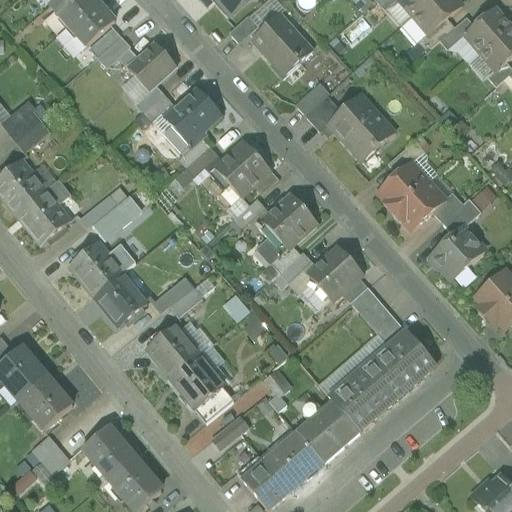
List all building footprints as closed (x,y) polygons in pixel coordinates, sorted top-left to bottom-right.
[(62,0),(56,6),(56,5),(51,9),(69,30),(97,5),(92,0),(62,0)] [(253,0),(210,0),(230,21),(253,0)] [(363,0),(356,7),(364,16),(376,5),(381,0),(363,0)] [(381,0),(376,5),(384,15),(397,3),(397,2),(399,0),(381,0)] [(399,0),(397,2),(397,3),(413,21),(436,0),(399,0)] [(452,0),(436,0),(413,21),(428,38),(428,39),(447,23),(461,10),(452,0)] [(97,5),(69,30),(88,51),(116,27),(97,5)] [(474,31),(464,40),(480,58),(511,31),(495,13),(474,31)] [(280,19),(251,45),(281,78),(295,65),(299,69),(313,56),(280,19)] [(248,21),(229,38),(239,49),(258,31),(248,21)] [(455,32),(439,46),(447,55),(464,40),(474,31),(466,22),(455,32)] [(447,23),(428,39),(428,38),(422,43),(430,53),(439,46),(455,32),(447,23)] [(511,32),(511,31),(480,58),(495,75),(496,76),(506,67),(511,61),(511,32)] [(113,33),(89,54),(97,63),(98,63),(121,42),(113,33)] [(121,42),(98,63),(106,73),(118,63),(130,52),(121,42)] [(139,63),(127,73),(148,96),(149,97),(156,90),(176,72),(155,49),(139,63)] [(130,52),(118,63),(127,73),(139,63),(130,52)] [(511,73),(506,67),(496,76),(495,75),(487,82),(496,92),(509,81),(511,77),(511,73)] [(320,88),(295,110),(304,120),(327,100),(329,98),(320,88)] [(156,90),(149,97),(148,96),(135,109),(143,118),(164,99),(156,90)] [(196,94),(163,126),(190,154),(202,143),(205,139),(203,136),(220,120),(196,94)] [(164,99),(143,118),(152,128),(173,109),(164,99)] [(341,116),(327,129),(328,130),(359,164),(372,153),(375,156),(378,152),(394,137),(360,99),(341,116)] [(327,100),(304,120),(320,137),(328,130),(327,129),(341,116),(327,100)] [(29,106),(1,129),(8,138),(33,118),(36,115),(29,106)] [(33,118),(8,138),(16,148),(41,128),(33,118)] [(190,154),(163,126),(156,132),(183,160),(190,154)] [(41,128),(16,148),(25,158),(50,138),(41,128)] [(183,160),(178,165),(186,173),(210,152),(202,143),(190,154),(183,160)] [(414,146),(387,170),(397,180),(411,168),(412,169),(420,160),(424,157),(414,146)] [(244,147),(210,178),(224,195),(229,190),(240,202),(270,176),(244,147)] [(210,152),(186,173),(196,183),(219,162),(210,152)] [(397,180),(377,198),(385,207),(384,209),(393,218),(428,187),(437,179),(420,160),(412,169),(411,168),(397,180)] [(43,170),(32,179),(22,166),(0,184),(0,192),(7,200),(5,202),(19,219),(47,196),(46,196),(57,187),(43,170)] [(72,200),(60,185),(57,187),(46,196),(47,196),(58,211),(72,200)] [(428,187),(393,218),(402,228),(403,227),(412,236),(432,218),(445,206),(444,205),(428,187)] [(484,211),(498,199),(488,188),(474,201),(484,211)] [(158,209),(142,190),(134,197),(147,213),(150,216),(158,209)] [(47,196),(19,219),(20,220),(22,218),(32,231),(30,232),(44,249),(72,227),(58,211),(47,196)] [(134,197),(117,211),(130,227),(147,213),(134,197)] [(452,198),(444,205),(445,206),(432,218),(442,228),(463,209),(452,198)] [(108,201),(80,225),(88,235),(94,230),(117,211),(108,201)] [(291,201),(256,233),(267,245),(273,240),(287,257),(293,252),(317,230),(291,201)] [(257,204),(233,225),(242,236),(266,214),(257,204)] [(463,209),(442,228),(453,240),(463,232),(464,233),(481,217),(469,204),(463,209)] [(117,211),(94,230),(106,245),(123,231),(124,232),(130,227),(117,211)] [(453,240),(430,261),(451,285),(484,255),(464,233),(463,232),(453,240)] [(287,257),(273,240),(267,245),(258,254),(272,270),(273,270),(287,257)] [(124,279),(98,248),(71,271),(72,272),(73,270),(83,283),(82,284),(96,301),(124,279)] [(337,251),(305,281),(330,308),(342,298),(359,283),(362,279),(337,251)] [(287,257),(273,270),(280,278),(300,259),(293,252),(287,257)] [(280,278),(279,278),(288,288),(312,267),(303,257),(300,259),(280,278)] [(511,282),(505,274),(474,302),(481,309),(476,313),(486,323),(490,319),(505,335),(511,328),(511,282)] [(124,279),(96,301),(97,302),(98,300),(108,312),(107,314),(121,331),(149,309),(124,279)] [(185,283),(154,308),(162,319),(169,313),(193,293),(185,283)] [(359,283),(342,298),(350,307),(367,292),(359,283)] [(405,336),(367,292),(350,307),(388,351),(405,336)] [(193,293),(169,313),(178,324),(203,304),(193,293)] [(251,317),(241,329),(257,342),(266,330),(251,317)] [(175,330),(148,353),(150,352),(160,364),(158,366),(172,383),(199,361),(175,330)] [(388,351),(329,402),(333,407),(359,437),(436,371),(406,336),(405,336),(388,351)] [(0,345),(0,372),(15,360),(2,344),(0,345)] [(42,378),(22,354),(15,360),(0,372),(0,385),(5,391),(8,388),(22,405),(44,388),(39,381),(42,378)] [(199,361),(172,383),(196,413),(197,413),(222,393),(224,391),(199,361)] [(275,376),(264,385),(273,395),(283,387),(275,376)] [(50,395),(44,388),(22,405),(37,423),(34,426),(45,440),(74,416),(54,392),(50,395)] [(222,393),(197,413),(196,413),(194,414),(206,429),(234,406),(222,393)] [(287,409),(277,398),(268,406),(277,417),(287,409)] [(359,437),(333,407),(297,438),(323,469),(359,437)] [(240,422),(211,444),(221,456),(249,433),(240,422)] [(136,466),(117,443),(114,446),(108,438),(84,457),(109,487),(136,466)] [(323,469),(297,438),(263,467),(289,498),(323,469)] [(50,442),(33,456),(41,466),(58,452),(50,442)] [(58,452),(41,466),(53,481),(70,467),(58,452)] [(272,511),(289,498),(263,467),(258,461),(237,480),(264,511),(272,511)] [(157,492),(136,466),(109,487),(129,511),(149,511),(161,503),(154,495),(157,492)] [(19,497),(39,481),(32,472),(13,488),(19,497)] [(511,511),(511,491),(500,478),(485,492),(482,488),(471,499),(482,511),(511,511)]
